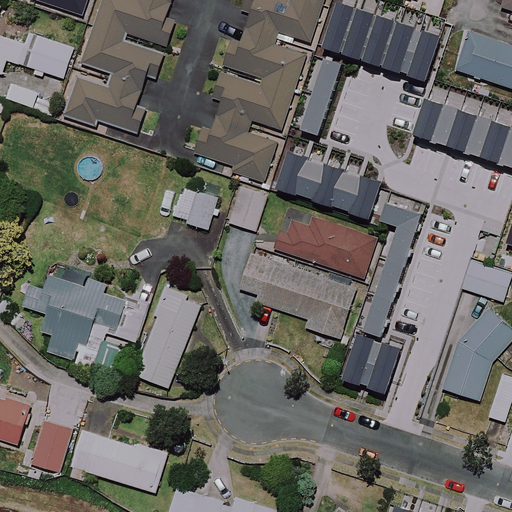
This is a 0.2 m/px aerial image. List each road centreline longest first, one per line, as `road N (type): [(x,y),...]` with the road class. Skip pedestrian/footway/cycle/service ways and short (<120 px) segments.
road 1 (residential): [(259,400),(511,486)]
road 2 (residential): [(171,131),(215,0)]
